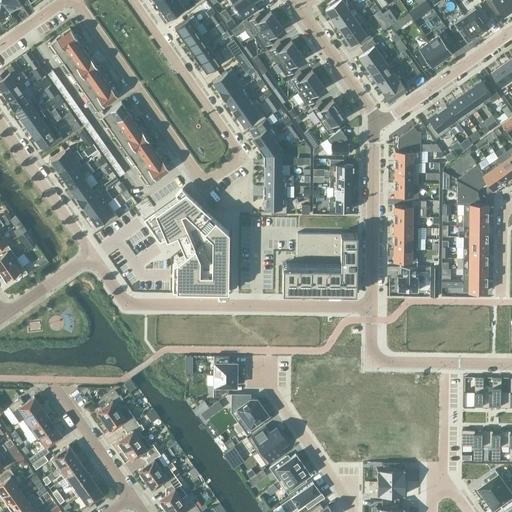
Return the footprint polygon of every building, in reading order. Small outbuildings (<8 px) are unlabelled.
[(0,0),(0,15),(8,10),(1,0),(0,0)] [(18,0),(1,0),(8,10),(20,2),(18,0)] [(173,0),(155,0),(161,9),(173,0)] [(168,18),(177,11),(179,15),(186,10),(178,0),(173,0),(161,9),(168,18)] [(256,7),(252,1),(252,0),(236,0),(230,5),(235,12),(239,9),(244,16),(256,7)] [(325,8),(331,17),(347,6),(342,0),(336,0),(335,1),(334,0),(333,0),(329,3),(330,5),(325,8)] [(426,0),(423,0),(419,3),(425,11),(431,6),(426,0)] [(483,0),(494,14),(499,10),(503,15),(511,8),(511,6),(507,0),(483,0)] [(337,26),(353,15),(349,10),(353,7),(351,3),(347,6),(331,17),(337,26)] [(490,18),(479,3),(464,14),(478,35),(485,30),(483,28),(487,26),(484,22),(490,18)] [(209,16),(210,16),(214,12),(211,8),(206,12),(209,16)] [(390,24),(396,19),(388,8),(382,13),(390,24)] [(380,10),(373,14),(384,28),(390,24),(380,10)] [(247,21),(256,34),(276,19),(270,11),(261,18),(258,14),(259,13),(259,12),(247,21)] [(390,24),(394,30),(412,18),(407,11),(396,19),(390,24)] [(214,12),(210,16),(214,22),(219,18),(214,12)] [(174,27),(181,36),(199,23),(193,14),(174,27)] [(448,25),(459,40),(464,36),(467,40),(471,38),(472,39),(478,35),(464,14),(448,25)] [(344,35),(363,21),(359,24),(353,15),(337,26),(344,35)] [(225,22),(230,29),(237,24),(232,17),(225,22)] [(282,27),(276,19),(256,34),(265,46),(277,38),(276,37),(275,38),(272,34),(282,27)] [(242,21),(237,24),(230,29),(234,35),(246,26),(242,21)] [(357,39),(360,44),(371,36),(367,32),(368,32),(363,26),(365,24),(363,21),(344,35),(350,44),(357,39)] [(187,45),(205,32),(207,30),(201,22),(199,23),(181,36),(187,45)] [(70,28),(50,42),(57,52),(64,61),(70,71),(77,80),(84,90),(90,99),(97,109),(117,95),(110,85),(109,85),(97,67),(90,56),(89,56),(77,38),(70,28)] [(451,51),(448,47),(454,43),(443,29),(428,39),(441,58),(451,51)] [(225,38),(230,34),(227,30),(222,33),(225,38)] [(193,54),(212,41),(205,32),(187,45),(193,53),(192,54),(193,54)] [(400,39),(396,32),(391,35),(395,42),(397,41),(400,39)] [(358,55),(364,64),(384,50),(377,41),(375,43),(372,38),(361,45),(365,50),(358,55)] [(423,65),(428,61),(431,65),(441,58),(428,39),(412,51),(423,65)] [(267,50),(276,63),(297,48),(291,40),(281,47),(279,43),(280,42),(279,42),(267,50)] [(199,63),(218,50),(217,49),(214,52),(208,44),(212,41),(193,54),(199,63)] [(255,53),(247,42),(242,46),(250,57),(255,53)] [(231,51),(235,58),(243,53),(238,46),(231,51)] [(303,57),(297,48),(276,63),(285,76),(297,67),(296,68),(293,64),(303,57)] [(206,72),(224,59),(218,50),(199,63),(200,63),(206,72)] [(370,73),(386,62),(382,57),(386,54),(384,50),(364,64),(370,73)] [(235,58),(241,66),(248,60),(243,53),(235,58)] [(256,65),(261,62),(256,55),(251,59),(256,65)] [(511,77),(511,61),(509,58),(500,64),(511,79),(511,77)] [(377,82),(392,71),(396,68),(397,67),(395,63),(389,67),(386,62),(370,73),(377,82)] [(0,88),(1,91),(25,74),(22,70),(17,74),(11,64),(0,71),(0,88)] [(33,68),(33,69),(37,75),(43,70),(39,64),(33,68)] [(511,79),(500,64),(491,71),(501,85),(511,79)] [(218,90),(237,77),(231,68),(212,81),(218,90)] [(383,90),(382,91),(403,76),(398,79),(395,74),(398,71),(396,68),(392,71),(377,82),(383,90)] [(297,92),(318,78),(312,70),(302,77),(299,73),(301,72),(300,71),(290,78),(299,91),(297,92)] [(7,100),(27,87),(23,81),(28,78),(25,74),(1,91),(8,100),(7,100)] [(43,88),(44,88),(51,83),(46,76),(46,77),(39,82),(43,88)] [(389,100),(394,96),(395,97),(401,93),(400,92),(405,88),(402,83),(406,80),(403,76),(382,91),(389,100)] [(218,90),(224,99),(243,86),(237,77),(218,90)] [(277,85),(271,77),(266,81),(272,88),(277,85)] [(324,86),(318,78),(297,92),(306,105),(318,97),(318,96),(317,97),(314,93),(324,86)] [(480,78),(471,85),(484,103),(490,99),(492,102),(500,96),(490,81),(485,84),(480,78)] [(260,88),(265,84),(261,79),(256,82),(260,88)] [(50,97),(57,93),(51,83),(44,88),(50,97)] [(272,89),(282,102),(282,103),(287,99),(288,98),(280,87),(278,85),(272,89)] [(484,103),(471,85),(462,91),(476,109),(484,103)] [(231,108),(250,95),(243,86),(224,99),(225,100),(225,99),(231,108)] [(14,109),(29,99),(23,90),(27,87),(7,100),(14,109)] [(476,109),(462,91),(454,97),(467,116),(476,109)] [(281,106),(271,93),(267,96),(265,98),(274,111),(281,106)] [(52,100),(57,106),(64,102),(59,95),(52,100)] [(237,117),(259,101),(256,98),(252,101),(249,96),(250,95),(231,108),(237,117)] [(29,99),(14,109),(14,110),(15,109),(21,118),(35,108),(39,105),(33,96),(29,99)] [(467,116),(454,97),(445,103),(444,103),(458,122),(467,116)] [(311,108),(320,120),(338,107),(333,99),(323,106),(320,102),(321,101),(311,108)] [(101,115),(149,182),(169,168),(161,158),(148,140),(141,129),(141,130),(121,101),(101,115)] [(244,126),(250,121),(253,126),(266,117),(256,104),(259,102),(259,101),(237,117),(244,126)] [(458,122),(444,103),(436,109),(449,128),(458,122)] [(35,108),(21,118),(27,127),(50,111),(46,114),(39,105),(35,108)] [(502,109),(504,112),(508,117),(511,114),(511,112),(507,105),(502,109)] [(344,116),(338,107),(320,120),(329,133),(339,126),(338,126),(337,126),(334,122),(344,116)] [(297,114),(293,108),(288,112),(292,117),(297,114)] [(435,138),(449,128),(436,109),(435,109),(436,110),(427,116),(431,122),(426,125),(435,138)] [(50,111),(27,127),(34,136),(48,126),(52,123),(49,118),(53,115),(50,111)] [(297,122),(304,117),(301,112),(294,117),(297,122)] [(287,115),(282,119),(286,125),(292,121),(287,115)] [(253,126),(249,129),(253,136),(252,137),(258,146),(257,146),(277,133),(270,124),(266,117),(253,126)] [(494,117),(486,123),(487,125),(490,130),(499,123),(495,118),(494,117)] [(511,117),(502,125),(506,130),(511,125),(511,117)] [(70,126),(74,130),(76,129),(81,126),(77,121),(71,125),(70,126)] [(34,136),(40,146),(42,145),(46,150),(63,138),(52,123),(48,126),(34,136)] [(482,128),(485,133),(490,130),(487,125),(482,128)] [(397,150),(394,150),(420,150),(420,130),(417,130),(413,126),(398,137),(397,150)] [(331,153),(331,152),(350,152),(350,153),(350,143),(348,143),(348,141),(348,143),(346,143),(346,137),(340,128),(327,138),(330,143),(330,153),(331,153)] [(485,137),(488,142),(497,136),(493,131),(485,137)] [(263,154),(282,149),(273,136),(277,133),(257,146),(263,154)] [(293,137),(296,142),(303,138),(299,133),(293,137)] [(467,136),(472,142),(476,140),(471,133),(467,136)] [(83,140),(88,147),(93,143),(88,136),(83,140)] [(479,141),(483,146),(488,142),(485,137),(479,141)] [(318,144),(315,138),(310,142),(313,147),(318,144)] [(459,143),(464,150),(470,146),(465,139),(459,143)] [(464,150),(459,143),(457,140),(450,145),(457,155),(464,150)] [(87,156),(97,149),(93,143),(88,147),(83,150),(87,156)] [(313,147),(313,155),(323,148),(320,143),(318,144),(313,147)] [(57,169),(79,153),(77,149),(73,152),(69,146),(50,159),(57,169)] [(466,149),(470,154),(475,150),(471,146),(466,149)] [(282,149),(263,154),(263,163),(264,163),(281,164),(282,149)] [(420,150),(394,150),(394,161),(420,161),(420,150)] [(511,157),(507,150),(498,156),(511,176),(511,175),(511,157)] [(444,156),(447,160),(448,161),(449,161),(454,157),(450,152),(444,156)] [(63,178),(82,165),(78,160),(82,157),(79,153),(57,169),(63,178)] [(98,167),(106,161),(104,160),(102,156),(94,162),(98,167)] [(511,176),(498,156),(489,163),(503,182),(506,180),(511,176)] [(329,175),(352,175),(352,164),(343,164),(343,158),(329,158),(329,164),(329,175)] [(420,161),(394,161),(394,172),(418,172),(418,162),(420,162),(420,161)] [(263,174),(281,174),(281,164),(264,163),(263,163),(263,164),(264,164),(263,174)] [(481,169),(480,169),(489,181),(494,189),(500,185),(503,182),(489,163),(481,169)] [(476,164),(458,177),(479,188),(482,186),(487,183),(489,181),(480,169),(476,164)] [(70,187),(90,173),(87,169),(83,172),(80,167),(82,165),(63,178),(70,187)] [(418,172),(394,172),(394,182),(418,183),(418,172)] [(75,197),(90,186),(84,177),(90,173),(70,187),(76,196),(75,196),(75,197)] [(286,185),(286,174),(281,174),(263,174),(263,185),(286,185)] [(109,180),(113,184),(113,185),(119,180),(115,175),(109,180)] [(334,186),(352,186),(352,175),(329,175),(329,186),(334,186)] [(478,191),(457,180),(456,203),(469,203),(487,203),(478,203),(478,201),(478,195),(478,191)] [(394,182),(394,194),(401,194),(401,199),(418,199),(418,194),(418,183),(394,182)] [(263,196),(286,196),(286,185),(263,185),(263,196)] [(82,206),(101,192),(98,188),(94,191),(90,186),(75,197),(82,206)] [(334,186),(334,197),(352,197),(352,186),(334,186)] [(121,192),(126,199),(131,195),(126,189),(121,192)] [(177,196),(143,219),(159,242),(180,233),(187,250),(176,260),(175,288),(226,289),(228,230),(185,190),(177,196)] [(89,215),(107,202),(101,192),(82,206),(83,206),(89,215)] [(271,207),(271,213),(286,213),(286,196),(263,196),(263,207),(271,207)] [(342,208),(351,208),(352,197),(334,197),(329,197),(329,208),(342,208)] [(96,224),(101,220),(105,226),(118,216),(107,202),(89,215),(96,224)] [(469,214),(487,214),(487,210),(487,203),(469,203),(469,204),(469,214)] [(309,213),(309,204),(301,204),(301,213),(309,213)] [(417,205),(393,205),(393,216),(417,216),(417,205)] [(5,222),(7,221),(11,217),(7,211),(1,216),(5,222)] [(21,222),(16,214),(10,219),(15,226),(21,222)] [(487,214),(463,214),(463,225),(487,225),(487,218),(487,214)] [(417,216),(393,216),(393,227),(417,227),(417,216)] [(0,225),(3,224),(3,223),(0,225),(0,247),(8,241),(6,242),(3,238),(3,237),(0,233),(0,225)] [(13,230),(17,236),(22,232),(26,229),(22,224),(13,230)] [(487,225),(463,225),(463,231),(458,231),(458,236),(487,236),(487,232),(487,225)] [(417,227),(393,227),(393,238),(417,238),(417,227)] [(20,242),(22,240),(25,238),(26,237),(22,232),(17,236),(16,236),(20,242)] [(282,265),(282,291),(291,291),(291,288),(296,288),(296,291),(305,291),(305,288),(310,288),(310,291),(319,291),(319,288),(325,288),(325,291),(334,292),(334,288),(339,288),(339,292),(348,292),(348,288),(355,288),(356,240),(352,240),(353,233),(341,232),(297,232),(296,255),(340,256),(339,266),(282,265)] [(487,236),(458,236),(462,236),(462,246),(486,247),(486,240),(487,240),(487,236)] [(417,238),(393,238),(393,248),(417,249),(417,238)] [(8,241),(0,247),(0,268),(17,257),(7,243),(8,242),(8,241)] [(486,247),(462,246),(462,257),(486,257),(486,254),(486,247)] [(393,248),(393,260),(401,260),(401,265),(416,266),(417,266),(417,249),(393,248)] [(44,254),(36,260),(40,266),(48,260),(44,254)] [(27,272),(17,257),(0,268),(0,272),(1,275),(1,277),(3,280),(5,281),(8,279),(7,278),(12,275),(15,280),(27,272)] [(486,257),(462,257),(462,268),(486,268),(486,262),(486,257)] [(397,290),(418,290),(418,276),(416,276),(416,266),(401,265),(401,276),(397,276),(397,290)] [(430,266),(430,276),(438,276),(438,266),(433,266),(430,266)] [(468,278),(468,279),(486,279),(486,275),(486,268),(468,268),(468,278)] [(462,279),(462,291),(486,291),(486,283),(486,279),(462,279)] [(214,356),(213,373),(236,374),(236,362),(228,362),(228,355),(214,355),(214,356)] [(301,367),(301,383),(312,392),(309,394),(321,404),(317,406),(324,411),(329,416),(326,418),(338,428),(335,430),(345,439),(354,439),(354,441),(370,441),(376,441),(389,441),(389,383),(367,383),(367,385),(353,385),(353,367),(331,367),(325,371),(322,367),(301,367)] [(213,373),(213,395),(221,396),(221,391),(228,391),(228,385),(236,385),(236,374),(213,373)] [(464,390),(464,406),(475,406),(475,404),(482,404),(482,406),(483,406),(483,391),(483,376),(475,376),(474,391),(464,390)] [(483,391),(483,406),(493,406),(493,404),(500,404),(500,407),(501,407),(501,391),(501,377),(493,376),(492,391),(483,391)] [(501,391),(501,407),(511,407),(511,404),(511,376),(511,377),(510,391),(501,391)] [(123,383),(129,391),(136,386),(130,378),(123,383)] [(102,421),(122,407),(118,401),(123,398),(120,394),(118,395),(115,390),(98,401),(102,406),(96,410),(99,414),(98,415),(102,421)] [(231,402),(242,417),(261,404),(256,398),(245,398),(245,394),(231,393),(231,402)] [(8,406),(19,421),(22,418),(41,405),(34,395),(24,402),(21,397),(8,406)] [(204,400),(198,404),(202,410),(208,406),(204,400)] [(217,400),(211,405),(215,411),(221,406),(217,400)] [(106,427),(108,426),(110,430),(120,423),(123,428),(136,419),(125,404),(122,407),(102,421),(106,427)] [(237,420),(247,433),(263,422),(261,418),(267,414),(261,404),(242,417),(237,420)] [(47,415),(41,405),(22,418),(29,428),(47,415)] [(54,425),(47,415),(29,428),(36,438),(54,425)] [(136,419),(123,428),(127,433),(117,439),(120,443),(118,444),(123,450),(143,436),(139,431),(144,427),(141,423),(139,424),(136,419)] [(61,435),(54,425),(36,438),(43,447),(43,448),(45,446),(61,435)] [(247,438),(257,451),(281,433),(280,432),(276,426),(267,432),(263,427),(247,438)] [(462,429),(462,445),(474,445),(473,459),(482,459),(482,445),(482,430),(482,432),(475,432),(475,429),(462,429)] [(14,438),(19,435),(15,430),(11,433),(14,438)] [(482,430),(482,445),(492,445),(491,460),(500,460),(500,445),(500,430),(500,432),(493,432),(493,430),(482,430)] [(500,430),(500,445),(510,446),(509,460),(511,459),(511,432),(510,432),(511,430),(500,430)] [(281,433),(257,451),(266,464),(281,453),(278,448),(287,441),(282,435),(283,435),(281,433)] [(23,441),(19,435),(14,438),(18,444),(23,441)] [(141,452),(144,457),(157,449),(153,444),(153,443),(150,445),(144,435),(143,436),(123,450),(127,456),(128,455),(131,459),(141,452)] [(223,442),(228,449),(234,445),(235,444),(230,437),(223,442)] [(13,443),(10,438),(5,441),(9,446),(13,443)] [(23,457),(13,443),(9,446),(7,447),(17,462),(23,457)] [(57,468),(75,455),(68,445),(50,457),(57,467),(57,468)] [(228,449),(223,453),(227,459),(238,451),(234,445),(228,449)] [(32,463),(44,454),(49,451),(45,446),(43,448),(43,447),(28,458),(32,463)] [(157,449),(144,457),(148,462),(138,469),(141,473),(139,474),(143,480),(160,468),(164,465),(157,456),(160,454),(157,449)] [(269,467),(278,480),(302,463),(295,453),(288,459),(285,455),(269,467)] [(48,459),(44,454),(32,463),(35,468),(48,459)] [(57,468),(57,467),(52,471),(55,475),(60,472),(64,477),(82,464),(75,455),(57,468)] [(22,466),(27,462),(24,457),(18,461),(22,466)] [(390,481),(390,462),(382,462),(382,468),(377,468),(377,481),(390,481)] [(404,481),(404,468),(399,468),(399,462),(390,462),(390,481),(404,481)] [(302,463),(278,480),(288,493),(304,481),(301,478),(309,473),(302,463)] [(82,464),(64,477),(68,483),(63,486),(66,491),(71,487),(89,474),(82,464)] [(0,493),(1,495),(20,482),(19,482),(9,467),(0,473),(0,479),(1,481),(0,481),(0,493)] [(167,477),(160,468),(143,480),(147,486),(149,484),(152,488),(161,482),(165,487),(177,478),(181,475),(178,472),(175,475),(173,472),(167,477)] [(251,468),(246,472),(250,477),(255,474),(251,468)] [(479,487),(486,497),(506,484),(495,469),(482,478),(482,479),(485,477),(487,481),(479,487)] [(29,476),(35,484),(40,481),(34,472),(29,476)] [(96,484),(89,474),(71,487),(78,497),(81,495),(80,494),(96,484)] [(251,485),(259,479),(256,474),(248,480),(251,485)] [(47,475),(42,478),(46,484),(51,480),(47,475)] [(160,503),(164,509),(181,497),(186,494),(182,488),(179,484),(181,483),(179,481),(177,478),(165,487),(168,492),(159,498),(162,502),(160,503)] [(20,482),(1,495),(8,504),(23,493),(20,488),(24,486),(21,481),(19,482),(20,482)] [(280,504),(285,511),(289,511),(305,501),(309,506),(321,497),(317,492),(319,491),(312,481),(280,504)] [(390,494),(390,481),(377,481),(376,494),(382,494),(382,500),(390,500),(390,494)] [(404,494),(404,481),(390,481),(390,494),(390,500),(398,501),(398,494),(404,494)] [(266,488),(270,494),(277,489),(272,483),(266,488)] [(103,494),(96,484),(80,494),(81,495),(87,504),(81,509),(82,511),(87,511),(97,505),(93,500),(103,494)] [(511,500),(511,492),(506,484),(486,497),(494,508),(502,502),(504,505),(502,507),(502,508),(511,500)] [(56,497),(60,494),(56,489),(52,492),(56,497)] [(46,499),(50,496),(47,491),(42,494),(46,499)] [(26,498),(23,493),(8,504),(13,511),(16,511),(37,498),(36,498),(33,493),(26,498)] [(64,500),(60,494),(56,497),(60,503),(64,500)] [(37,498),(16,511),(36,511),(39,510),(36,506),(43,501),(39,495),(36,498),(37,498)] [(181,497),(164,509),(166,511),(180,511),(182,511),(191,511),(198,507),(194,502),(188,506),(181,497)] [(264,511),(270,509),(264,500),(258,504),(263,511),(264,511)] [(389,511),(390,507),(390,500),(382,500),(381,507),(376,507),(376,511),(389,511)] [(403,511),(404,507),(398,507),(398,501),(390,500),(390,507),(389,511),(403,511)] [(198,507),(191,511),(201,511),(200,510),(207,506),(205,503),(201,505),(198,507)]
